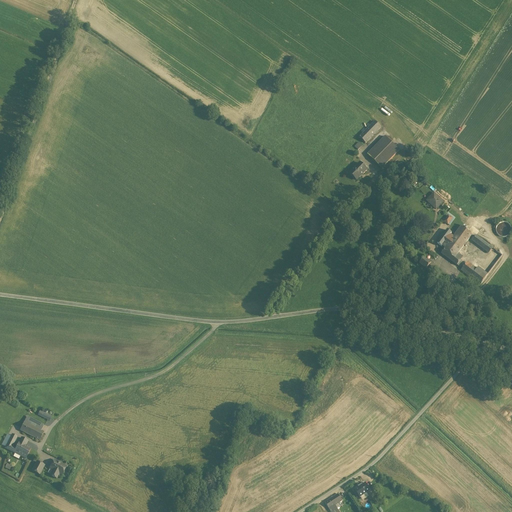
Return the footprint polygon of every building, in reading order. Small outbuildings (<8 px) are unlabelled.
[(360,138),(366,143),(381,128),(375,122),(360,138)] [(385,137),(368,155),(382,169),(400,151),(385,137)] [(350,174),(357,181),(367,171),(360,163),(350,174)] [(436,210),(443,203),(434,194),(428,200),(434,205),(433,206),(436,210)] [(443,220),(450,225),(455,217),(448,213),(443,220)] [(497,227),(496,230),(496,233),(498,235),(500,237),(503,238),(506,237),(509,236),(511,233),(511,231),(511,228),(509,225),(507,223),(504,222),(501,223),(498,224),(497,227)] [(472,236),(461,228),(454,237),(445,249),(441,254),(459,267),(463,261),(461,260),(463,257),(458,254),(464,246),(465,247),(467,245),(466,244),(472,236)] [(445,249),(454,237),(450,235),(452,234),(447,230),(443,235),(441,239),(437,244),(442,247),(442,246),(445,249)] [(476,236),(472,241),(489,254),(493,249),(476,236)] [(493,258),(498,261),(502,255),(494,248),(491,252),(496,255),(493,258)] [(419,264),(426,269),(427,268),(431,263),(424,257),(419,264)] [(467,262),(466,264),(476,271),(477,270),(467,262)] [(431,263),(427,268),(433,272),(437,267),(431,263)] [(466,264),(462,269),(472,276),(476,271),(466,264)] [(472,276),(462,269),(461,270),(471,277),(472,276)] [(486,277),(477,270),(476,271),(472,276),(481,283),(486,277)] [(52,417),(40,411),(38,415),(50,421),(52,417)] [(24,422),(41,431),(44,426),(27,417),(24,422)] [(41,431),(24,422),(20,431),(40,441),(44,433),(41,431)] [(8,445),(12,447),(17,437),(12,435),(8,445)] [(8,445),(5,448),(26,459),(31,448),(26,445),(28,441),(22,438),(16,449),(12,447),(8,445)] [(51,466),(50,465),(48,468),(53,471),(51,475),(56,478),(59,474),(62,475),(66,467),(60,464),(61,463),(58,461),(58,462),(54,461),(51,466)] [(37,462),(32,471),(39,475),(44,466),(37,462)] [(359,488),(355,491),(360,498),(370,491),(365,483),(365,484),(366,485),(360,489),(359,488)] [(335,506),(343,501),(339,494),(325,502),(329,510),(335,506)]
